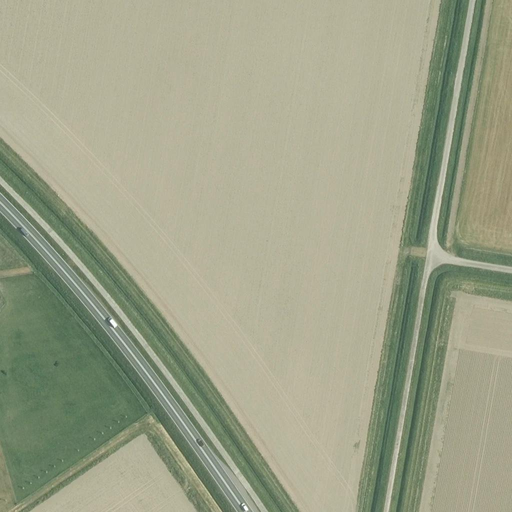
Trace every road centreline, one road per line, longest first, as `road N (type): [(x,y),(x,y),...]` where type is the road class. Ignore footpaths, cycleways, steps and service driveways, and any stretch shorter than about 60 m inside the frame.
road 1 (trunk): [(0,204),(145,374),(243,511)]
road 2 (unclassified): [(384,511),(430,255)]
road 3 (unclassified): [(430,255),(472,0)]
